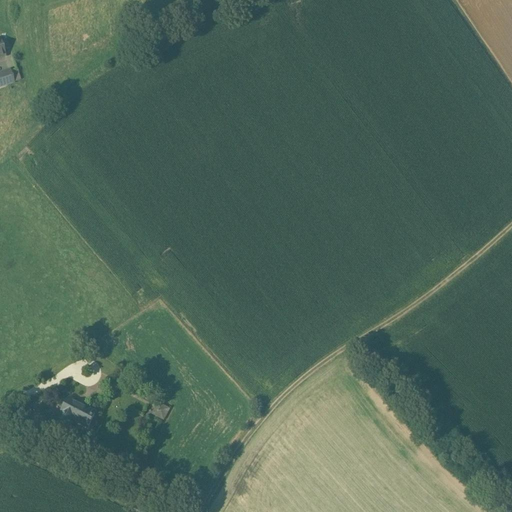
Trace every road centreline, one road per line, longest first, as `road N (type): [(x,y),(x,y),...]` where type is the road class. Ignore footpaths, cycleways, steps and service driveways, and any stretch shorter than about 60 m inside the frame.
road 1 (track): [(511,226),(279,397),(230,455),(198,511)]
road 2 (track): [(147,511),(0,441)]
